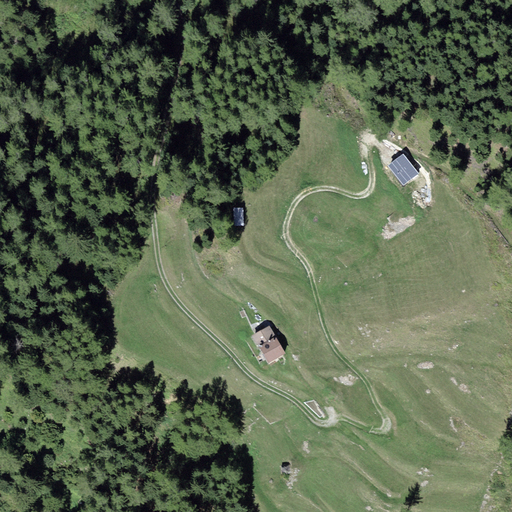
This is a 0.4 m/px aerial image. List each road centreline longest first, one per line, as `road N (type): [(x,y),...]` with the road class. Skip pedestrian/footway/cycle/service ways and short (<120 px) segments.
road 1 (track): [(371,139),(379,180),(331,196),(327,207),(338,230),(362,236),(370,253),(359,267),(326,279),(319,308),(332,344),(395,421),(365,427),(331,410),(331,420),(319,422),(251,375),(170,293),(155,233),(154,185),(192,0)]
road 2 (track): [(331,410),(276,328),(202,274),(187,229)]
